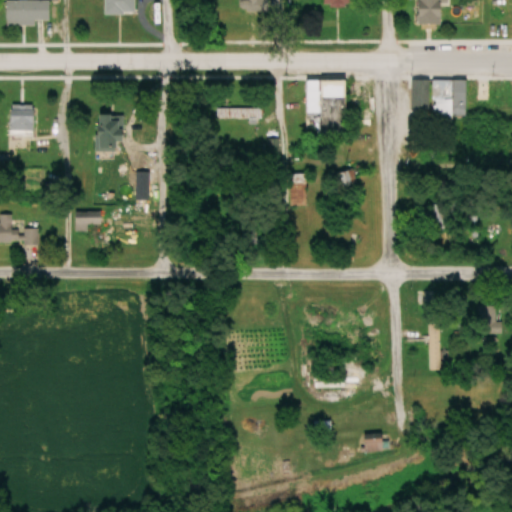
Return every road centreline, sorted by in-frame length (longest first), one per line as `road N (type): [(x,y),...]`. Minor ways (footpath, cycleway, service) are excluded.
road 1 (residential): [(511,280),(0,274)]
road 2 (secondary): [(0,65),(511,64)]
road 3 (residential): [(387,386),(379,0)]
road 4 (residential): [(156,277),(157,0)]
road 5 (residential): [(275,279),(276,62)]
road 6 (residential): [(507,172),(507,0)]
road 7 (residential): [(381,173),(511,172)]
